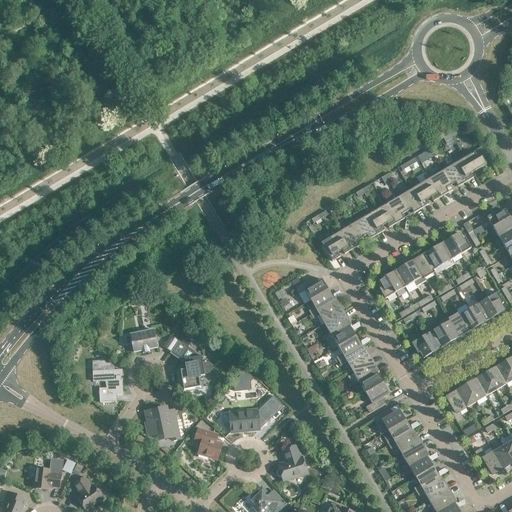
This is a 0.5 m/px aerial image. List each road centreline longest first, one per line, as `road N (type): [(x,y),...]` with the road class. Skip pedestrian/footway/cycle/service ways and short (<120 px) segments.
road 1 (residential): [(411,394),(347,277),(511,178)]
road 2 (secondary): [(0,381),(138,228)]
road 3 (secondary): [(138,228),(76,271),(0,353)]
road 4 (secondary): [(417,56),(273,148)]
road 5 (secondary): [(273,148),(426,73)]
road 6 (residential): [(511,492),(487,505),(475,500),(411,394)]
road 7 (secondary): [(138,228),(273,148)]
road 8 (residential): [(106,446),(0,386)]
